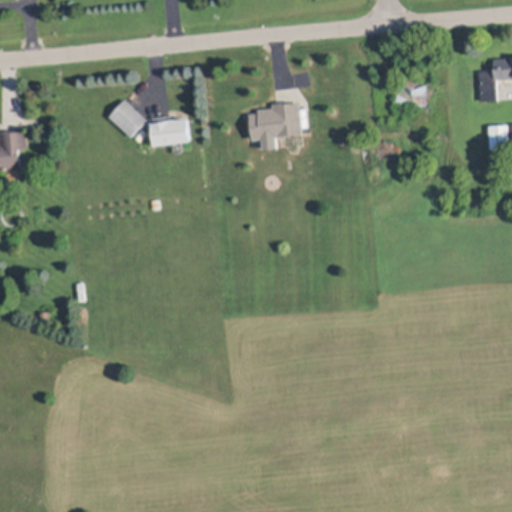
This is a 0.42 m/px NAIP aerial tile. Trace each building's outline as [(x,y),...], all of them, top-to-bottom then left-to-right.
[(442,53),(423,55),(422,42),(440,41),(442,53)] [(499,99),(483,99),(482,69),(497,68),(496,56),(511,56),(511,77),(499,78),(499,99)] [(433,101),(408,103),(406,77),(432,75),(433,101)] [(128,99),(149,119),(172,115),(173,120),(179,119),(179,120),(190,118),(194,142),(158,147),(155,127),(155,126),(142,128),(134,136),(112,116),(128,99)] [(293,101),(293,103),(302,102),(306,133),(279,136),(281,149),(267,151),(265,140),(256,141),(253,114),(262,113),(261,109),(276,107),(276,103),(287,102),(293,101)] [(511,146),(493,147),(491,124),(509,123),(511,146)] [(13,130),(13,132),(28,131),(29,149),(22,149),(23,168),(0,169),(0,143),(3,143),(2,131),(13,130)] [(163,208),(155,209),(154,199),(162,198),(163,208)] [(52,321),(44,322),(44,312),(52,311),(52,321)]
